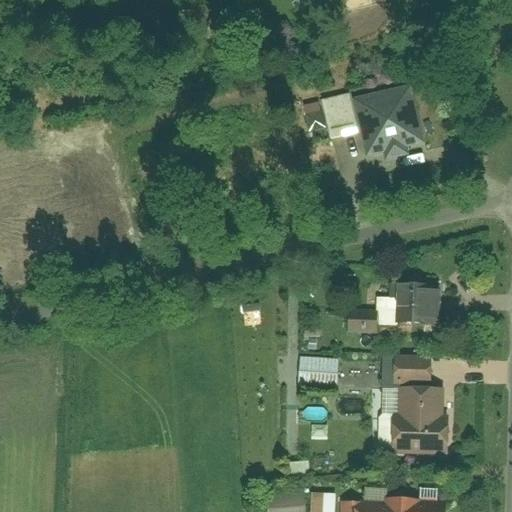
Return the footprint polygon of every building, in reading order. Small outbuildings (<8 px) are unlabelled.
[(370,153),(420,142),(408,93),(358,105),(370,153)] [(434,326),(436,284),(386,282),(384,324),(434,326)] [(375,312),(346,312),(346,334),(375,334),(375,312)] [(427,358),(388,358),(388,389),(427,389),(427,358)] [(334,360),(296,359),(295,387),(333,389),(334,360)] [(387,462),(440,462),(441,390),(388,389),(387,462)] [(301,511),(299,491),(262,495),(264,511),(301,511)] [(331,511),(332,495),(308,494),(307,511),(331,511)] [(442,511),(443,507),(415,506),(416,499),(382,497),(382,504),(338,502),(337,511),(442,511)]
